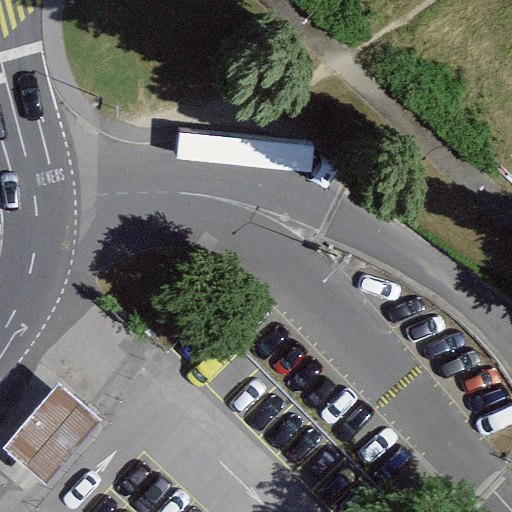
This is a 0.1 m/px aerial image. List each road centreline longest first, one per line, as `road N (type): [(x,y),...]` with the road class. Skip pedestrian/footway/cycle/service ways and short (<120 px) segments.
road 1 (unknown): [(187,188),(249,210),(283,236),(511,437)]
road 2 (unknown): [(187,188),(286,185),(357,196),(437,238),(511,294)]
road 3 (unknown): [(6,222),(97,192),(187,188)]
road 4 (tertiary): [(6,222),(9,111),(0,55)]
